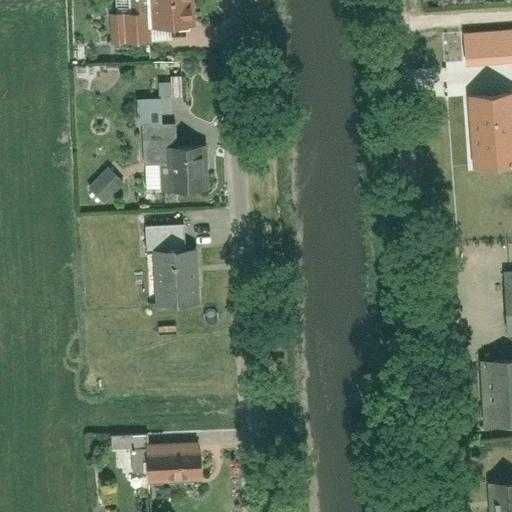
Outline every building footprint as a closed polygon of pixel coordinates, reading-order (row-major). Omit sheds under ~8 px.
[(156,23),(201,21),(200,0),(155,0),(156,10),(156,23)] [(156,23),(156,10),(114,12),(115,41),(157,39),(156,23)] [(147,122),(166,121),(164,95),(141,96),(142,122),(147,122)] [(164,145),(182,144),(181,120),(166,121),(147,122),(148,161),(164,161),(164,145)] [(166,190),(213,188),(211,142),(182,144),(164,145),(164,161),(166,190)] [(91,184),(109,201),(128,180),(110,164),(91,184)] [(156,248),(189,246),(188,221),(149,223),(150,248),(156,248)] [(156,248),(159,301),(204,299),(202,246),(189,246),(156,248)] [(511,353),(484,355),(487,424),(511,423),(511,353)] [(203,439),(150,441),(152,481),(205,479),(203,439)] [(493,511),(511,511),(511,478),(492,480),(493,511)]
